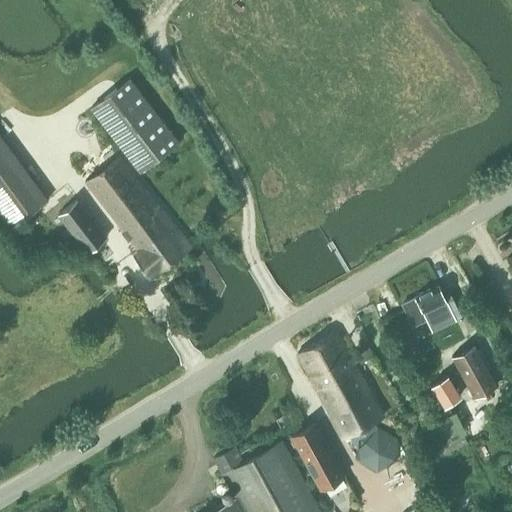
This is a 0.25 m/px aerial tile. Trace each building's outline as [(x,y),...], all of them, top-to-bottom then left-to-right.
[(140,171),(178,142),(129,78),(91,107),(140,171)] [(0,219),(8,230),(40,206),(0,151),(0,219)] [(97,170),(84,180),(137,251),(132,255),(149,278),(189,247),(118,154),(97,170)] [(77,199),(59,213),(88,251),(106,237),(77,199)] [(455,320),(448,306),(454,304),(450,297),(445,299),(438,285),(415,297),(416,298),(402,305),(413,326),(427,320),(432,331),(455,320)] [(384,417),(356,367),(373,358),(367,347),(350,356),(337,332),(297,354),(343,439),(384,417)] [(475,398),(497,386),(474,345),(452,357),(475,398)] [(447,376),(432,385),(445,406),(460,396),(447,376)] [(291,435),(320,488),(344,475),(315,422),(291,435)] [(320,511),(282,440),(243,461),(235,446),(215,459),(236,499),(243,511),(320,511)] [(243,511),(236,499),(211,511),(243,511)]
